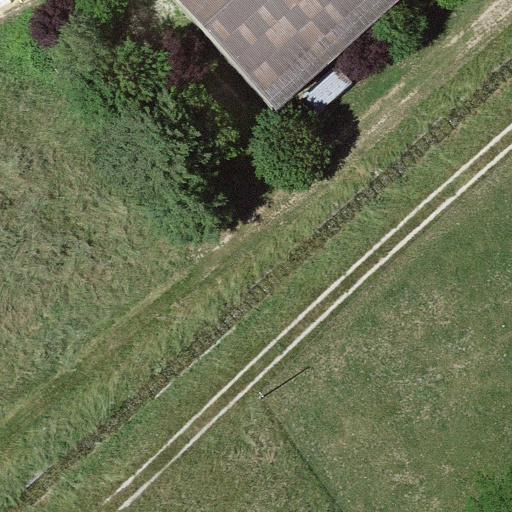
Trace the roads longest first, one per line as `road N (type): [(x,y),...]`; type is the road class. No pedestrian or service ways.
road 1 (track): [(492,0),(0,452)]
road 2 (track): [(103,511),(511,134)]
